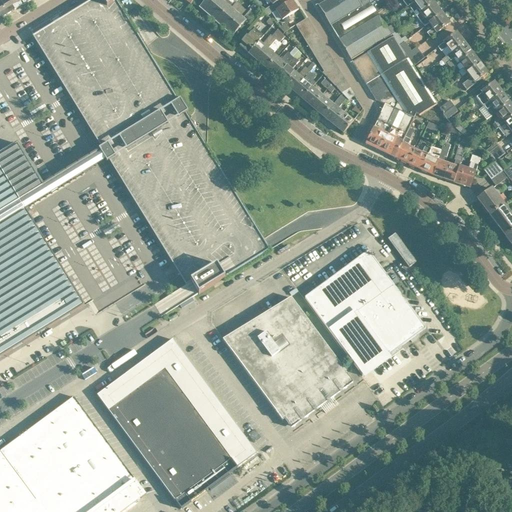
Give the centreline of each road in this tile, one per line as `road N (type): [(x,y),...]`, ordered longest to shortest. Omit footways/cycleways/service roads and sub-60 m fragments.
road 1 (unclassified): [(0,406),(117,333),(130,354),(359,212),(380,174)]
road 2 (unclassified): [(252,511),(497,335),(511,306)]
road 3 (secondary): [(511,355),(296,511)]
road 4 (residential): [(345,157),(298,127),(150,0)]
road 5 (secondary): [(339,511),(511,388)]
road 6 (residential): [(345,157),(368,108),(302,0)]
road 7 (residential): [(511,289),(456,228),(380,174)]
road 8 (unknown): [(119,125),(138,104),(84,10),(65,30)]
road 9 (unknown): [(134,151),(152,140),(167,145),(223,239)]
road 10 (unknown): [(134,151),(195,247),(223,239)]
road 11 (unknown): [(250,225),(180,105)]
road 12 (unknown): [(193,286),(252,249),(250,225),(223,239)]
